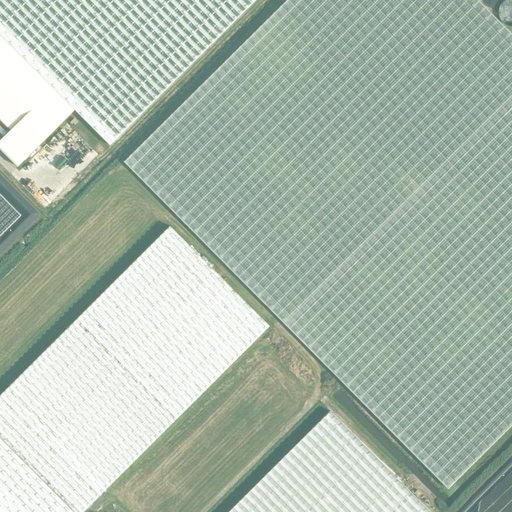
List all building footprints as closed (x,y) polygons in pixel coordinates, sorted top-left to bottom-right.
[(0,0),(0,35),(74,110),(109,145),(255,0),(0,0)] [(511,425),(511,34),(478,0),(288,0),(125,162),(448,489),(511,425)] [(0,139),(0,149),(17,167),(74,110),(0,35),(0,121),(9,131),(0,139)] [(82,511),(269,326),(169,226),(0,395),(0,511),(82,511)] [(429,511),(329,411),(326,414),(227,511),(429,511)]
